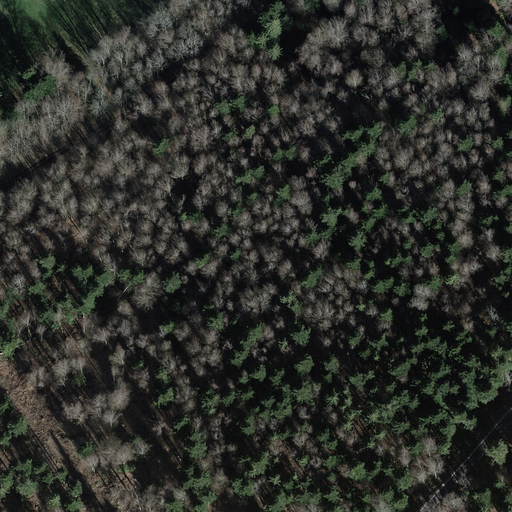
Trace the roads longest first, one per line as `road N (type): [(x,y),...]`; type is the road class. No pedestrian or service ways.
road 1 (track): [(0,191),(288,0)]
road 2 (unclassified): [(423,511),(511,415)]
